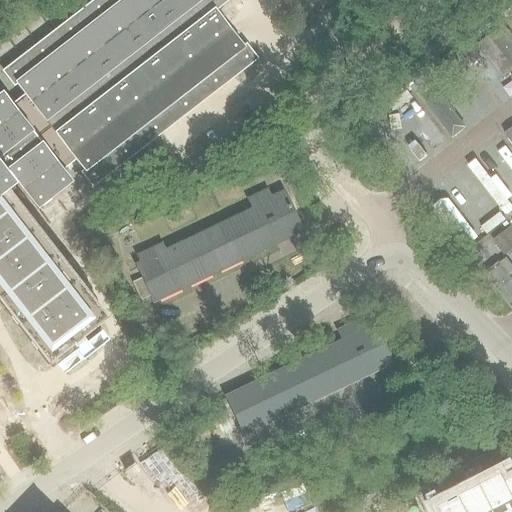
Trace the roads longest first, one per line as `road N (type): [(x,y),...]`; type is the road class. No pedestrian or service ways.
road 1 (residential): [(2,511),(399,246)]
road 2 (residential): [(511,110),(373,215)]
road 3 (residential): [(496,343),(399,246)]
